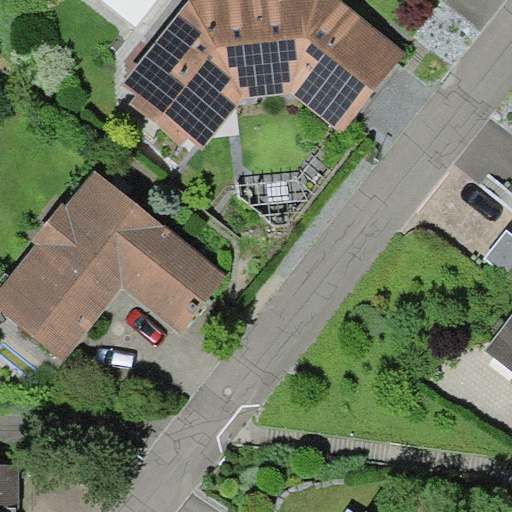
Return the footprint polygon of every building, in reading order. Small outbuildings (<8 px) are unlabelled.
[(341,130),(403,52),(340,0),(189,0),(124,83),(139,92),(130,103),(182,143),(190,136),(203,146),(245,95),(290,89),(341,130)] [(32,240),(37,244),(0,289),(0,310),(62,360),(122,286),(180,333),(226,276),(95,171),(66,207),(62,203),(32,240)] [(511,234),(507,230),(485,258),(511,278),(511,234)] [(511,314),(484,349),(511,371),(511,314)] [(0,464),(0,511),(16,511),(16,507),(19,507),(18,465),(0,464)]
